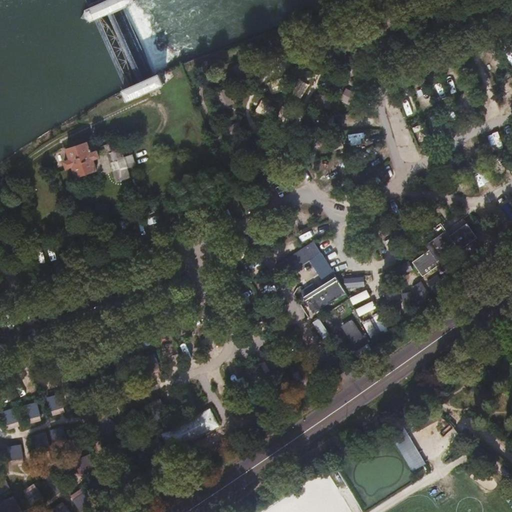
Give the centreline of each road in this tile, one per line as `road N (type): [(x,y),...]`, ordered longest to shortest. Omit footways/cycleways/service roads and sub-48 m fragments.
road 1 (primary): [(511,283),(185,511)]
road 2 (unknown): [(446,417),(410,406),(371,421),(329,439),(221,511)]
